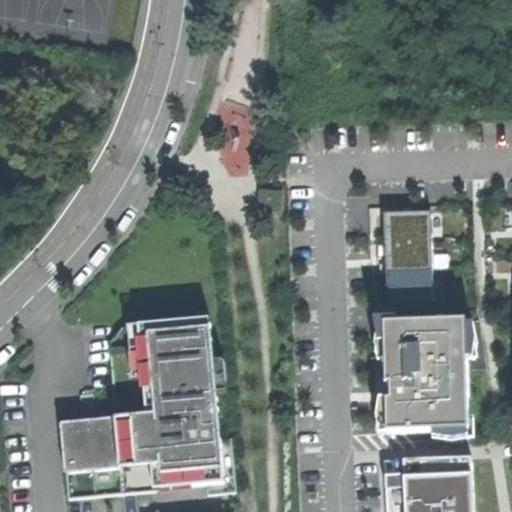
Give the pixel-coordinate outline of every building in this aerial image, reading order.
[(431,212),(385,214),(386,262),(388,306),(412,305),(434,304),(431,212)] [(207,486),(208,496),(236,494),(232,440),(215,442),(214,424),(220,424),(217,393),(228,393),(225,362),(214,363),(211,321),(123,328),(110,343),(116,412),(106,413),(75,416),(62,417),(69,500),(156,492),(156,490),(155,481),(194,478),(194,472),(206,471),(207,486)] [(434,433),(469,432),(471,432),(469,371),(467,321),(385,324),(386,329),(386,355),(387,386),(392,386),(392,395),(392,401),(388,401),(389,435),(434,433)] [(467,321),(469,371),(487,370),(479,321),(467,321)] [(375,353),(386,355),(386,329),(379,328),(375,353)] [(382,436),(389,435),(388,401),(382,400),(379,419),(382,436)] [(471,439),(469,432),(434,433),(433,439),(453,442),(471,439)] [(407,480),(475,477),(474,460),(406,463),(407,480)] [(408,511),(407,480),(406,463),(387,464),(389,511),(408,511)] [(198,486),(207,486),(206,471),(194,472),(194,478),(155,481),(156,490),(198,486)] [(407,480),(408,511),(475,511),(475,477),(407,480)]
